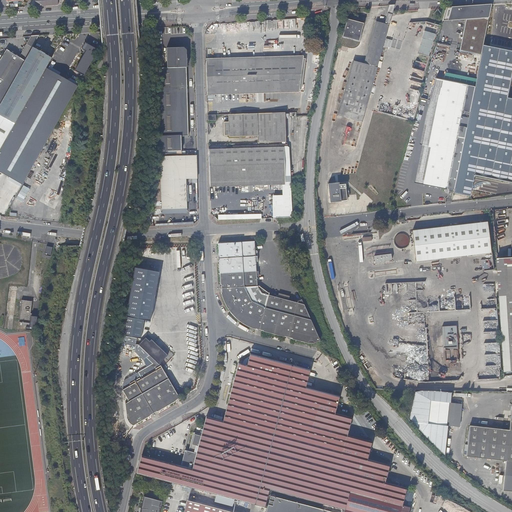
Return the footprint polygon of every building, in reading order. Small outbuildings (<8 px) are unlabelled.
[(490,5),(450,8),(446,21),(465,20),(460,50),(481,54),(482,46),(488,16),(490,5)] [(385,24),(378,22),(376,22),(364,64),(353,61),(338,116),(348,119),(350,119),(362,123),(368,99),(377,68),(383,45),(392,11),(387,12),(387,13),(387,14),(385,24)] [(365,24),(348,19),(343,37),(360,42),(365,24)] [(430,57),(436,33),(425,30),(419,54),(430,57)] [(6,50),(0,59),(0,103),(5,95),(11,84),(14,79),(38,36),(31,37),(19,58),(6,50)] [(32,48),(14,79),(11,84),(0,104),(0,115),(14,124),(45,69),(51,58),(61,41),(62,39),(58,36),(52,47),(53,47),(54,48),(52,53),(50,52),(48,57),(32,48)] [(67,45),(61,41),(51,58),(59,63),(63,57),(60,56),(67,45)] [(76,72),(90,47),(84,43),(84,44),(81,49),(85,52),(74,71),(76,72)] [(511,66),(511,51),(498,49),(490,48),(482,46),(481,54),(477,72),(474,87),(454,189),(453,193),(470,196),(474,175),(479,176),(502,180),(511,182),(511,99),(506,98),(511,66)] [(97,51),(90,47),(76,72),(83,76),(97,51)] [(166,49),(167,68),(187,67),(186,48),(166,49)] [(51,58),(45,69),(53,73),(59,63),(51,58)] [(303,58),(206,61),(207,92),(299,90),(303,58)] [(158,116),(156,152),(181,151),(181,138),(188,137),(187,67),(167,68),(159,68),(160,90),(158,116)] [(14,124),(11,130),(0,148),(0,172),(13,180),(70,83),(68,82),(53,73),(45,69),(14,124)] [(70,83),(77,87),(79,82),(83,76),(76,72),(70,83)] [(413,181),(442,187),(447,188),(467,86),(463,85),(435,79),(424,115),(418,144),(421,145),(413,181)] [(21,185),(68,103),(77,87),(70,83),(13,180),(21,185)] [(454,189),(474,87),(467,86),(447,188),(454,189)] [(258,143),(286,142),(284,112),(229,114),(229,121),(224,122),(224,135),(229,135),(229,136),(258,135),(258,143)] [(0,123),(11,130),(14,124),(0,115),(0,123)] [(0,147),(11,130),(0,123),(0,147)] [(209,149),(210,184),(250,183),(285,181),(283,147),(209,149)] [(196,156),(160,157),(161,188),(162,209),(186,208),(185,179),(196,179),(196,156)] [(0,184),(8,189),(13,180),(0,172),(0,184)] [(502,180),(479,176),(478,181),(501,186),(502,180)] [(8,189),(16,194),(21,185),(13,180),(8,189)] [(338,183),(328,184),(330,203),(348,201),(346,184),(339,185),(338,183)] [(23,185),(16,201),(24,204),(30,188),(23,185)] [(487,221),(413,231),(417,262),(490,251),(487,221)] [(395,234),(396,246),(408,245),(407,234),(395,234)] [(318,343),(320,341),(303,302),(297,302),(297,304),(288,301),(288,300),(277,297),(277,298),(268,296),(268,294),(259,287),(257,287),(256,278),(258,278),(257,273),(256,273),(256,263),(257,263),(256,252),(255,252),(254,242),(218,244),(218,256),(219,256),(219,257),(218,257),(219,262),(219,264),(220,286),(221,285),(221,288),(220,288),(220,291),(221,292),(221,293),(221,296),(222,300),(224,304),(227,309),(228,311),(232,316),(234,318),(238,322),(241,324),(243,326),(246,327),(249,329),(251,329),(254,330),(254,329),(256,330),(256,331),(263,333),(264,332),(265,332),(265,333),(287,339),(287,338),(289,339),(289,340),(296,342),(296,341),(298,342),(308,345),(310,345),(314,344),(318,343)] [(511,255),(495,256),(498,301),(499,312),(503,369),(511,368),(511,255)] [(17,325),(28,327),(29,321),(32,300),(20,299),(17,325)] [(359,323),(372,322),(372,313),(359,313),(359,323)] [(458,348),(458,326),(444,327),(444,348),(458,348)] [(128,337),(127,344),(135,346),(137,338),(128,337)] [(146,357),(153,364),(138,372),(142,379),(140,379),(139,377),(130,382),(131,385),(123,389),(130,400),(126,403),(128,418),(129,421),(130,422),(132,423),(134,424),(179,398),(160,365),(157,362),(149,354),(146,357)] [(388,474),(390,465),(368,459),(372,442),(348,435),(352,418),(335,414),(340,397),(337,396),(306,387),(310,370),(250,354),(247,365),(238,363),(223,422),(206,417),(192,470),(142,456),(137,474),(182,486),(265,507),(270,490),(276,492),(277,492),(324,504),(345,509),(343,511),(409,511),(410,509),(402,506),(407,488),(385,483),(388,474)] [(501,369),(501,365),(485,365),(485,376),(480,375),(480,379),(500,379),(500,369),(501,369)] [(180,391),(187,386),(183,381),(176,387),(180,391)] [(465,456),(505,461),(501,491),(511,492),(511,400),(508,431),(468,426),(465,456)] [(429,401),(427,424),(445,426),(447,403),(429,401)] [(447,403),(445,426),(460,428),(462,405),(447,403)] [(392,451),(396,448),(384,435),(381,439),(392,451)] [(343,511),(345,509),(324,504),(323,510),(271,496),(266,511),(343,511)] [(160,511),(163,502),(143,498),(140,511),(160,511)] [(231,511),(189,501),(185,511),(231,511)]
